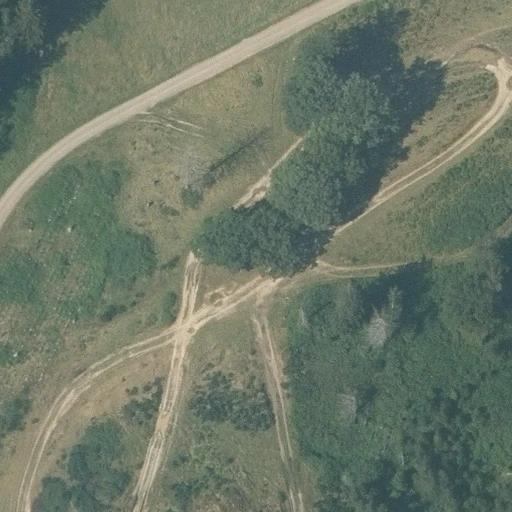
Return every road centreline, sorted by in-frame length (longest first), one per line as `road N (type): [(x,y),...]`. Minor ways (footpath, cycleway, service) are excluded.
road 1 (track): [(135,511),(188,322),(255,184),(340,104),(511,38)]
road 2 (track): [(251,288),(472,142),(511,98)]
road 3 (track): [(251,288),(348,282),(475,257),(511,220)]
road 4 (track): [(22,511),(51,404),(83,377),(188,322)]
road 5 (track): [(99,131),(128,165),(161,170),(308,135)]
road 6 (track): [(293,511),(295,481),(251,288)]
